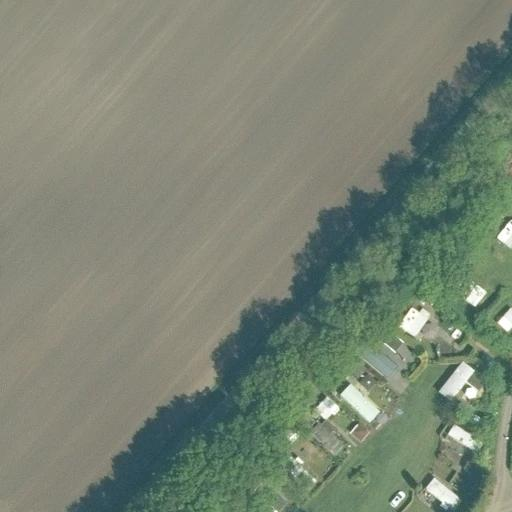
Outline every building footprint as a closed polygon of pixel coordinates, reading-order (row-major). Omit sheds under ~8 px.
[(500,243),(510,237),(501,224),(492,231),(500,243)] [(486,319),(495,331),(507,322),(497,310),(486,319)] [(387,329),(404,342),(417,324),(400,311),(387,329)] [(392,337),(383,346),(392,355),(401,346),(392,337)] [(358,367),(350,375),(357,382),(365,374),(358,367)] [(331,401),(358,428),(367,419),(340,392),(331,401)] [(305,408),(310,422),(328,416),(323,402),(305,408)] [(296,434),(305,423),(297,416),(287,426),(296,434)] [(335,446),(310,423),(299,436),(323,458),(335,446)] [(348,427),(341,437),(351,444),(359,434),(348,427)] [(440,429),(433,440),(442,445),(437,454),(452,463),(464,443),(440,429)] [(270,443),(280,449),(288,438),(278,431),(270,443)] [(296,465),(293,467),(282,458),(271,471),(297,494),(311,479),(296,465)] [(483,468),(469,459),(462,472),(476,480),(483,468)] [(415,503),(424,511),(446,511),(452,507),(423,480),(411,493),(418,499),(415,503)] [(264,511),(251,498),(242,507),(247,511),(264,511)]
